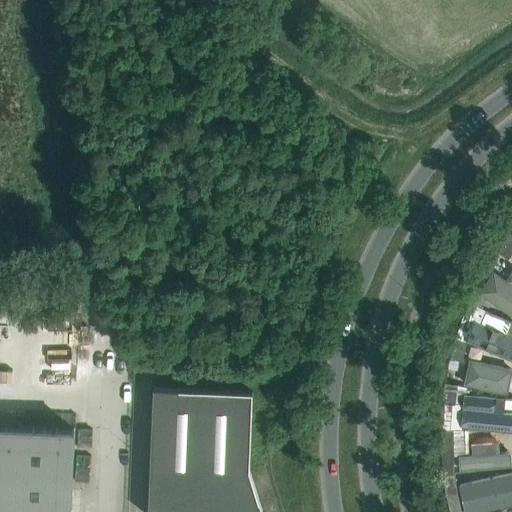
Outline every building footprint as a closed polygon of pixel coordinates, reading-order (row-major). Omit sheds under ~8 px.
[(509,235),(498,252),(508,258),(511,251),(511,237),(509,235)] [(495,271),(481,292),(511,314),(511,267),(504,278),(495,271)] [(465,310),(455,338),(465,340),(475,315),(476,315),(484,297),(484,296),(473,292),(465,310)] [(469,336),(467,339),(511,357),(511,320),(484,309),(479,321),(475,320),(469,336)] [(450,357),(448,367),(458,369),(460,360),(462,360),(466,341),(465,341),(465,340),(455,338),(450,357)] [(467,358),(460,385),(511,398),(511,392),(511,380),(500,378),(503,367),(467,358)] [(458,405),(455,404),(457,384),(445,382),(443,402),(441,428),(455,427),(457,427),(458,405)] [(262,511),(259,500),(249,468),(253,391),(154,386),(147,511),(262,511)] [(462,397),(459,428),(510,432),(511,416),(489,414),(491,400),(462,397)] [(0,424),(0,511),(70,511),(74,427),(0,424)] [(453,428),(455,427),(441,428),(441,448),(443,473),(454,472),(453,448),(453,428)] [(505,442),(466,444),(467,457),(457,458),(458,469),(506,466),(505,442)] [(455,472),(454,472),(443,473),(443,474),(446,494),(449,511),(461,511),(458,492),(455,472)] [(459,486),(465,511),(478,511),(511,504),(511,473),(511,474),(459,486)]
